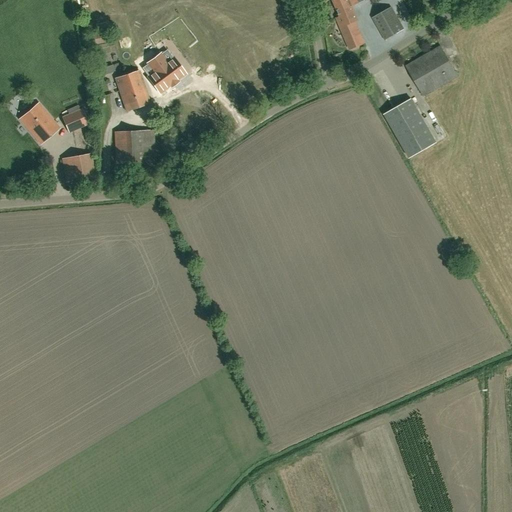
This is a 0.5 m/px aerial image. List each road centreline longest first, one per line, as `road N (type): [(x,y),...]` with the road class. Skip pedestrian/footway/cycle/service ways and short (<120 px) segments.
road 1 (unclassified): [(0,205),(150,191),(325,85)]
road 2 (unclassified): [(325,85),(474,0)]
